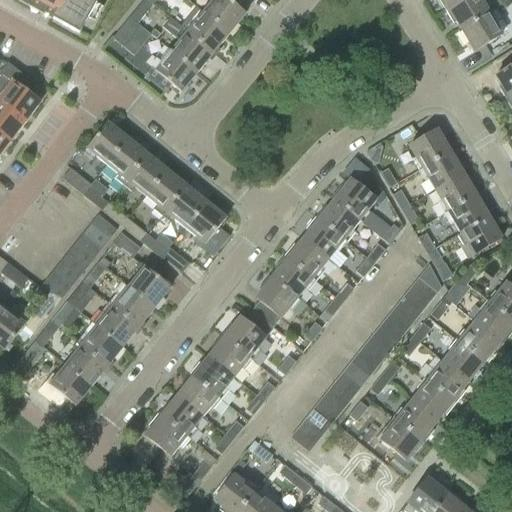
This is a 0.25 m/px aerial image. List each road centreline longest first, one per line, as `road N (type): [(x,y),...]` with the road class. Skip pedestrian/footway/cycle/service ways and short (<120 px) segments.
road 1 (residential): [(85,455),(273,217)]
road 2 (residential): [(273,217),(340,145),(446,82)]
road 3 (residential): [(181,146),(305,0)]
road 4 (residential): [(0,227),(110,84)]
road 5 (residential): [(110,84),(0,19)]
road 6 (residential): [(511,190),(446,82)]
